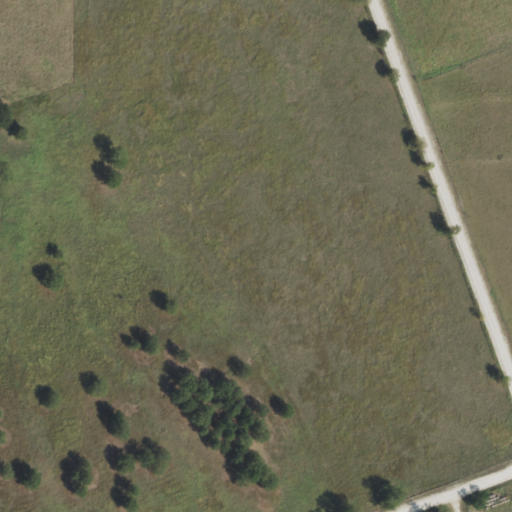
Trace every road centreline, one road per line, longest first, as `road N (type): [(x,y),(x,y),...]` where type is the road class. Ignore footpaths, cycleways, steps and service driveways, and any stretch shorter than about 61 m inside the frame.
road 1 (residential): [(511,411),(365,0)]
road 2 (residential): [(387,511),(511,465)]
